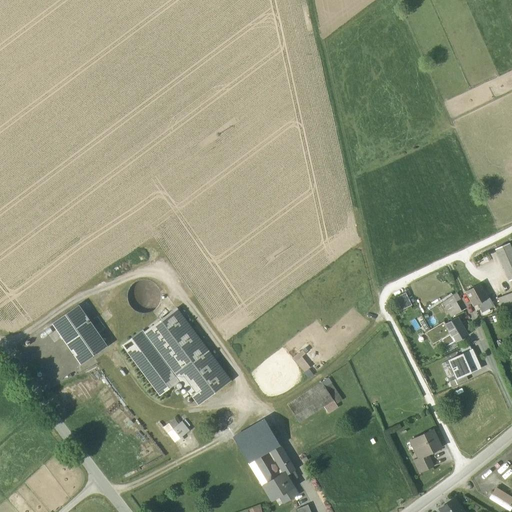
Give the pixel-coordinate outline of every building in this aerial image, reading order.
[(497,256),(508,280),(511,278),(511,252),(508,243),(495,249),(494,249),(497,256)] [(148,314),(153,312),(157,308),(160,303),(161,298),(161,292),(158,287),(154,283),(149,280),(143,280),(138,281),(133,284),(129,288),(127,294),(127,299),(129,305),(132,310),(137,313),(142,314),(148,314)] [(466,291),(473,306),(475,305),(487,299),(480,285),(466,291)] [(498,312),(507,308),(500,296),(496,289),(487,294),(498,312)] [(511,290),(500,296),(507,308),(511,305),(511,290)] [(458,292),(449,298),(451,302),(453,304),(457,302),(460,299),(462,298),(458,292)] [(405,293),(395,298),(401,310),(412,305),(405,293)] [(447,300),(447,299),(442,303),(450,318),(461,311),(457,302),(453,304),(451,302),(448,304),(446,301),(447,300)] [(475,305),(478,311),(490,305),(487,299),(475,305)] [(52,323),(81,365),(107,347),(78,305),(52,323)] [(180,380),(198,404),(230,381),(176,309),(144,332),(143,330),(122,345),(160,395),(180,380)] [(446,325),(447,327),(455,341),(456,342),(468,335),(458,317),(446,324),(446,325)] [(427,332),(430,338),(447,327),(446,325),(446,324),(445,322),(427,332)] [(454,341),(455,341),(447,327),(430,338),(434,344),(442,339),(446,346),(454,341)] [(454,341),(446,346),(449,351),(457,346),(454,341)] [(448,361),(456,379),(465,375),(480,368),(472,350),(448,361)] [(293,358),(304,372),(309,368),(298,354),(293,358)] [(456,379),(448,361),(441,364),(449,382),(456,379)] [(449,382),(451,388),(468,380),(465,375),(456,379),(449,382)] [(328,378),(322,382),(333,400),(336,404),(342,400),(328,378)] [(323,406),(333,400),(322,382),(288,404),(299,422),(323,406)] [(413,404),(415,407),(424,403),(417,389),(408,393),(413,404)] [(408,407),(413,404),(408,393),(403,395),(408,407)] [(323,406),(328,413),(338,407),(336,404),(333,400),(323,406)] [(413,404),(408,407),(392,414),(398,428),(420,418),(415,407),(413,404)] [(274,447),(276,449),(281,447),(278,443),(264,419),(234,436),(233,437),(249,462),(258,457),(256,453),(273,444),(274,447)] [(164,429),(175,442),(189,431),(182,421),(178,424),(175,420),(164,429)] [(419,458),(419,459),(427,455),(433,452),(437,450),(441,448),(432,430),(414,439),(418,447),(415,449),(419,458)] [(256,453),(258,457),(268,451),(267,449),(269,448),(270,450),(271,452),(276,449),(274,447),(273,444),(256,453)] [(285,453),(281,447),(276,449),(271,452),(275,459),(285,453)] [(263,485),(272,500),(293,487),(290,481),(297,478),(293,471),(294,470),(285,453),(275,459),(283,472),(270,480),(263,485)] [(414,460),(420,473),(433,467),(427,455),(419,459),(419,458),(414,460)] [(269,475),(258,457),(249,462),(252,468),(261,483),(269,478),(269,475)] [(279,496),(284,503),(298,494),(293,487),(279,496)] [(493,494),(510,505),(511,500),(511,498),(496,488),(493,494)] [(441,511),(463,511),(453,499),(440,509),(441,511)]
